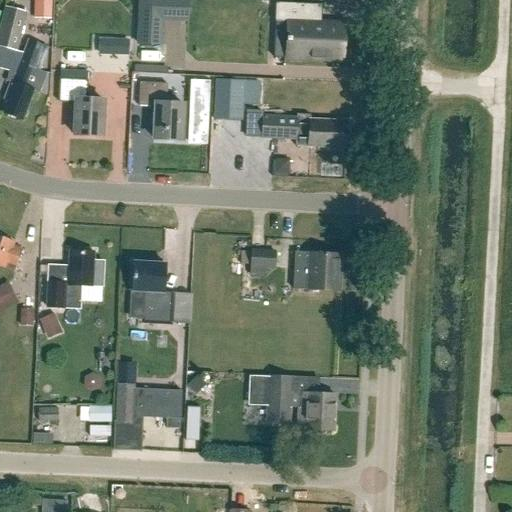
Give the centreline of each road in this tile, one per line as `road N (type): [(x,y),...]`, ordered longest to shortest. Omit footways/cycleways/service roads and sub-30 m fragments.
road 1 (residential): [(479,511),(500,90)]
road 2 (residential): [(396,205),(41,185),(0,170)]
road 3 (unclassified): [(383,482),(0,463)]
road 4 (unclassified): [(383,482),(396,205)]
road 5 (unclassified): [(396,205),(403,83)]
